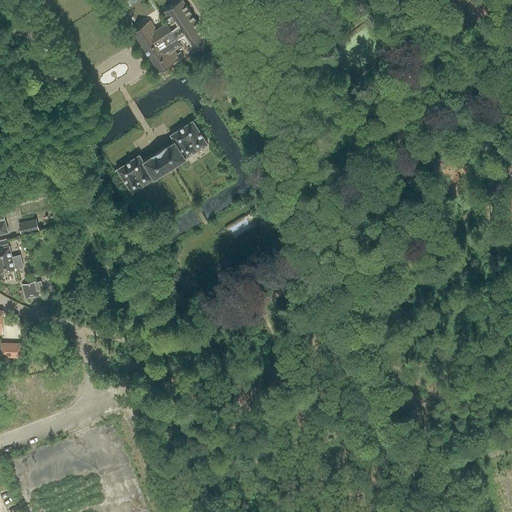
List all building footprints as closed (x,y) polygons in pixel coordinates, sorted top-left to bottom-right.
[(181,0),(164,11),(171,21),(168,23),(168,22),(158,28),(151,18),(132,31),(158,72),(183,55),(178,48),(183,45),(179,39),(181,37),(192,52),(210,40),(184,0),(181,0)] [(25,12),(6,26),(14,37),(33,23),(25,12)] [(204,63),(211,59),(208,55),(201,59),(204,63)] [(231,78),(225,82),(229,87),(234,83),(231,78)] [(238,91),(229,97),(233,102),(241,96),(238,91)] [(154,178),(166,170),(186,157),(187,157),(210,143),(194,119),(164,138),(169,144),(142,161),(138,155),(116,169),(131,192),(142,185),(142,184),(153,177),(154,178)] [(274,206),(263,212),(273,230),(284,223),(274,206)] [(37,218),(19,223),(22,235),(40,231),(37,218)] [(11,245),(8,246),(7,246),(5,238),(0,239),(0,273),(16,269),(16,268),(24,266),(21,254),(13,256),(11,245)] [(23,284),(26,299),(30,298),(30,296),(34,294),(35,296),(43,294),(42,290),(40,291),(37,281),(23,284)] [(2,343),(1,356),(21,356),(22,349),(22,344),(2,343)]
